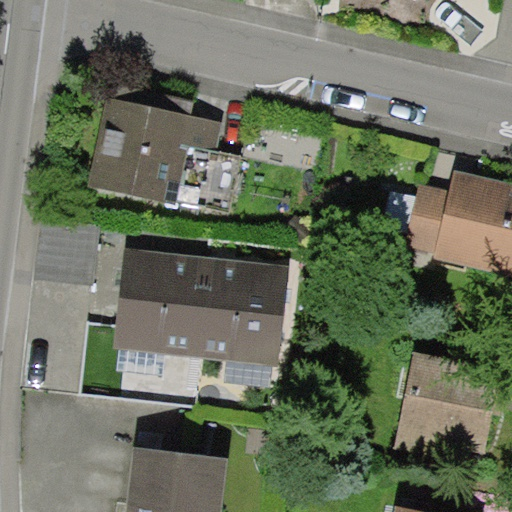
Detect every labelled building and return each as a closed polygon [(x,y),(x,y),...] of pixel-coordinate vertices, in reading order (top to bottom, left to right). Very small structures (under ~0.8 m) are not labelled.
[(218,118),(102,94),(83,181),(228,211),(240,151),(212,146),(218,118)] [(511,187),(454,171),(428,260),(511,284),(511,187)] [(97,221),(37,216),(32,278),(92,283),(97,221)] [(115,247),(108,347),(272,359),(279,259),(115,247)] [(490,368),(408,354),(393,437),(475,452),(490,368)] [(220,511),(227,458),(133,446),(125,507),(124,511),(220,511)] [(464,511),(385,499),(383,511),(464,511)]
